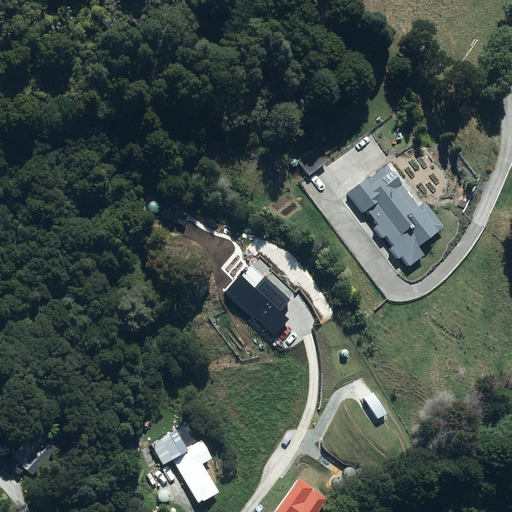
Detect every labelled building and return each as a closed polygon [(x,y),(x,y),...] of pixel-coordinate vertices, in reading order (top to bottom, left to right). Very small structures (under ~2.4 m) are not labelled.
[(315,148),(297,162),(307,176),(326,163),(315,148)] [(393,160),(347,194),(364,217),(368,214),(376,226),(372,229),(396,263),(402,259),(409,269),(426,257),(420,249),(445,231),(393,160)] [(194,426),(184,432),(190,443),(200,437),(194,426)] [(179,432),(141,451),(152,473),(190,454),(179,432)] [(51,452),(30,437),(24,445),(45,460),(51,452)]
